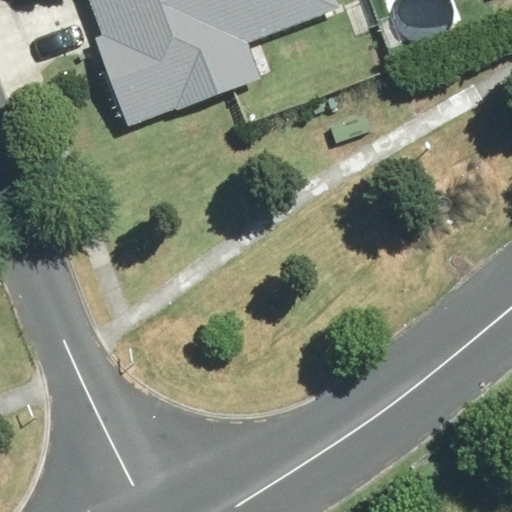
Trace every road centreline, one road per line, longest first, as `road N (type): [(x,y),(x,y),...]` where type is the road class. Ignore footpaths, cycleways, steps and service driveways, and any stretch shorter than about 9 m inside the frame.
road 1 (residential): [(149,511),(75,365),(0,162)]
road 2 (residential): [(233,511),(511,318)]
